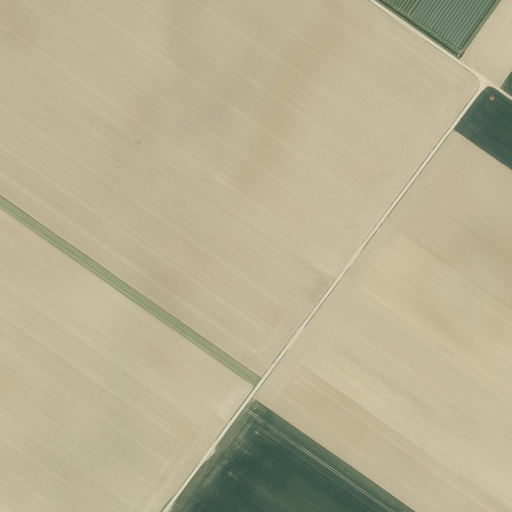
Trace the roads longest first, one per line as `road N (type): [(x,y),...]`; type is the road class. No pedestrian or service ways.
road 1 (unclassified): [(485,82),(167,511)]
road 2 (track): [(511,100),(370,0)]
